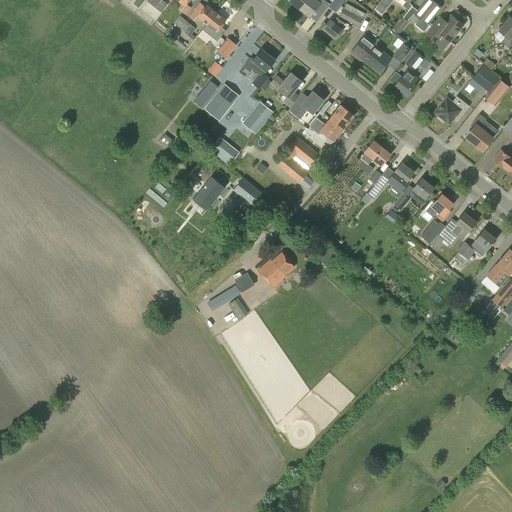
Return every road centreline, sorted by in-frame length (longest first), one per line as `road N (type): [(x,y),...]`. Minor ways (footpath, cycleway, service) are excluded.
road 1 (tertiary): [(400,122),(265,20),(261,7)]
road 2 (unknown): [(372,107),(270,234)]
road 3 (tertiary): [(511,208),(400,122)]
road 4 (residential): [(485,19),(400,122)]
